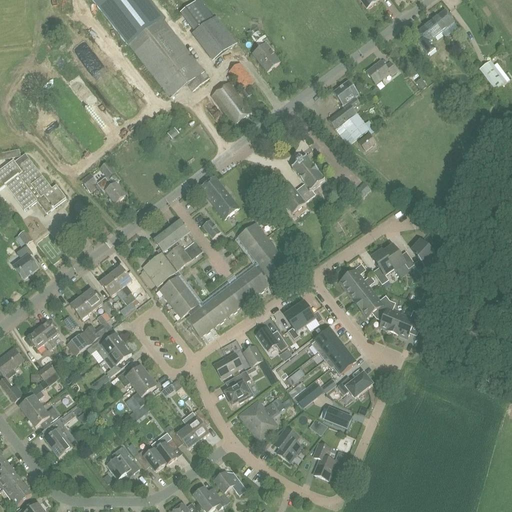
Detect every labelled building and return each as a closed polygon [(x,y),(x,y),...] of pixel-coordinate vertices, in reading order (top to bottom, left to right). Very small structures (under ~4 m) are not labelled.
[(359,0),(367,10),(378,3),(375,0),(359,0)] [(197,3),(182,14),(195,32),(210,21),(197,3)] [(445,12),(430,23),(435,29),(437,27),(442,34),(455,24),(445,12)] [(237,45),(217,18),(196,33),(216,60),(237,45)] [(193,93),(209,81),(162,20),(129,46),(171,99),(188,86),(193,93)] [(435,29),(430,23),(417,34),(421,40),(418,43),(428,56),(435,50),(430,43),(442,34),(437,27),(435,29)] [(247,33),(251,38),(252,37),(252,36),(259,31),(257,29),(252,32),(251,31),(247,33)] [(264,37),(259,31),(252,36),(252,37),(253,37),(252,38),(255,43),(256,42),(257,43),(264,37)] [(389,58),(397,52),(393,46),(399,41),(394,35),(380,47),(389,58)] [(267,74),(280,65),(266,46),(254,55),(267,74)] [(391,77),(397,73),(391,64),(386,68),(381,62),(367,73),(376,86),(390,75),(391,77)] [(479,71),(487,82),(499,73),(507,84),(505,85),(511,94),(511,77),(500,62),(494,67),(491,63),(479,71)] [(241,65),(229,74),(243,93),(242,94),(246,101),(251,97),(247,91),(255,85),(241,65)] [(495,93),(505,85),(507,84),(499,73),(487,82),(495,93)] [(427,87),(421,79),(416,83),(422,91),(427,87)] [(357,115),(354,111),(360,106),(355,99),(359,97),(349,83),(334,94),(343,108),(344,110),(328,122),(335,131),(335,132),(338,137),(346,132),(355,143),(369,133),(371,136),(377,132),(369,122),(365,125),(358,115),(357,115)] [(234,128),(252,115),(230,85),(212,98),(234,128)] [(57,133),(53,137),(55,139),(66,129),(46,109),(40,115),(57,133)] [(167,134),(173,141),(180,135),(175,128),(167,134)] [(370,136),(358,144),(366,153),(377,145),(370,136)] [(144,155),(152,151),(147,143),(140,147),(144,155)] [(0,162),(20,158),(19,151),(0,155),(0,162)] [(14,162),(0,172),(0,190),(5,187),(24,212),(37,202),(47,215),(54,210),(54,209),(66,200),(56,187),(52,190),(28,159),(17,167),(14,162)] [(306,187),(302,190),(311,202),(316,198),(313,193),(326,183),(308,159),(303,163),(302,162),(297,165),(298,166),(293,170),(306,187)] [(109,164),(100,170),(108,181),(116,174),(109,164)] [(83,185),(88,192),(99,182),(94,176),(83,185)] [(217,180),(202,191),(221,216),(227,212),(231,217),(240,211),(235,205),(236,204),(217,180)] [(116,206),(126,198),(117,185),(113,188),(107,181),(101,186),(106,193),(116,206)] [(364,184),(353,195),(364,205),(374,195),(371,192),(372,192),(364,184)] [(293,216),(311,202),(302,190),(297,194),(293,187),(279,197),(293,216)] [(190,236),(191,236),(181,223),(156,243),(164,255),(149,267),(150,268),(145,271),(158,288),(204,254),(190,236)] [(211,223),(203,229),(213,241),(221,235),(211,223)] [(257,226),(239,239),(249,253),(267,239),(257,226)] [(25,232),(18,237),(15,240),(23,250),(27,247),(33,242),(25,232)] [(249,253),(259,266),(277,253),(267,239),(249,253)] [(419,258),(418,259),(420,262),(415,266),(414,266),(423,278),(428,274),(426,270),(437,257),(432,253),(433,252),(427,246),(426,247),(421,243),(413,252),(419,258)] [(395,271),(396,273),(406,266),(409,270),(414,266),(415,266),(406,254),(401,258),(393,248),(384,254),(383,254),(395,271)] [(22,262),(13,268),(23,282),(39,271),(29,257),(28,257),(25,252),(18,257),(22,262)] [(382,252),(372,259),(380,270),(374,274),(382,286),(388,282),(385,277),(395,271),(383,254),(384,254),(382,252)] [(287,267),(277,253),(259,266),(269,280),(287,267)] [(340,284),(349,295),(365,283),(359,277),(365,272),(362,267),(340,284)] [(121,269),(111,277),(122,292),(133,284),(121,269)] [(214,282),(222,277),(217,270),(209,275),(214,282)] [(255,270),(242,280),(255,298),(260,294),(262,295),(265,293),(264,291),(269,287),(255,270)] [(112,300),(122,292),(111,277),(101,285),(112,300)] [(178,279),(161,292),(164,297),(163,299),(166,302),(168,302),(171,306),(189,293),(178,279)] [(354,302),(358,307),(374,295),(368,288),(374,284),(370,279),(365,283),(349,295),(354,302)] [(232,288),(228,290),(242,308),(246,305),(248,305),(251,303),(251,301),(255,298),(242,280),(239,282),(232,288)] [(228,290),(215,301),(228,319),(233,315),(235,316),(238,313),(237,311),(242,308),(228,290)] [(91,291),(81,299),(92,314),(102,306),(91,291)] [(189,293),(171,306),(174,310),(174,312),(176,315),(178,315),(181,320),(199,306),(189,293)] [(131,294),(127,298),(132,305),(134,308),(139,304),(131,294)] [(390,303),(386,298),(380,303),(374,295),(358,307),(362,313),(362,312),(367,319),(373,315),(377,320),(390,303)] [(127,308),(132,305),(127,298),(123,301),(127,308)] [(82,322),(92,314),(81,299),(70,307),(82,322)] [(215,301),(201,311),(215,329),(219,325),(221,326),(224,324),(224,322),(228,319),(215,301)] [(319,321),(324,318),(318,309),(313,313),(304,301),(294,308),(306,324),(316,317),(319,321)] [(115,321),(120,318),(113,303),(108,305),(115,321)] [(394,335),(402,316),(392,312),(395,306),(390,303),(377,320),(383,323),(380,329),(388,332),(394,335)] [(288,331),(294,339),(300,335),(297,331),(306,324),(294,308),(285,315),(294,327),(288,331)] [(201,311),(187,321),(201,339),(206,336),(208,336),(211,334),(211,332),(215,329),(201,311)] [(414,313),(411,320),(402,316),(394,335),(400,337),(408,340),(413,327),(420,329),(425,318),(414,313)] [(101,324),(102,327),(105,330),(108,327),(106,324),(107,324),(102,317),(97,320),(99,322),(98,323),(100,325),(101,324)] [(65,324),(71,332),(78,327),(72,319),(65,324)] [(58,336),(54,331),(57,329),(52,322),(51,322),(38,332),(52,351),(56,348),(51,341),(58,336)] [(278,350),(286,345),(276,329),(270,333),(266,325),(255,332),(265,348),(274,343),(278,350)] [(108,334),(105,330),(102,327),(96,331),(93,327),(84,334),(93,345),(101,339),(108,334)] [(341,337),(335,329),(320,340),(326,348),(341,337)] [(31,349),(33,347),(37,351),(45,346),(50,353),(52,351),(38,332),(25,341),(25,342),(30,348),(31,349)] [(92,345),(84,336),(78,341),(85,350),(92,345)] [(117,336),(102,348),(109,358),(124,347),(117,336)] [(347,346),(341,337),(326,348),(332,356),(347,346)] [(66,346),(76,359),(85,351),(75,340),(66,346)] [(91,357),(102,348),(99,343),(87,352),(91,357)] [(353,354),(347,346),(332,356),(338,365),(353,354)] [(117,368),(132,357),(124,347),(109,358),(104,362),(111,371),(107,374),(111,379),(121,372),(117,368)] [(255,349),(244,355),(252,369),(263,363),(255,349)] [(23,362),(15,351),(0,361),(0,373),(3,378),(5,376),(9,380),(16,375),(13,371),(23,362)] [(280,357),(284,363),(292,356),(288,351),(280,357)] [(359,363),(353,354),(338,365),(344,373),(359,363)] [(214,367),(222,381),(243,369),(235,356),(214,367)] [(38,373),(44,382),(56,374),(49,365),(38,373)] [(251,381),(248,377),(257,372),(255,368),(230,382),(234,388),(233,391),(226,395),(232,407),(239,403),(240,405),(254,397),(248,387),(245,389),(244,386),(251,381)] [(131,385),(134,389),(149,378),(141,369),(131,377),(127,372),(112,384),(114,387),(120,382),(125,389),(131,385)] [(277,373),(269,376),(273,386),(281,382),(277,373)] [(353,384),(349,379),(337,389),(344,398),(350,394),(355,400),(373,386),(364,375),(353,384)] [(101,380),(106,385),(110,382),(106,376),(101,380)] [(21,397),(14,389),(6,378),(0,382),(0,385),(6,396),(8,395),(14,403),(21,397)] [(146,397),(157,389),(149,378),(134,389),(138,394),(132,399),(136,404),(130,408),(135,414),(141,409),(145,406),(150,402),(146,397)] [(34,398),(37,402),(44,397),(41,393),(49,388),(45,382),(31,392),(35,397),(34,398)] [(171,386),(177,393),(183,389),(177,382),(171,386)] [(289,395),(293,400),(298,397),(294,391),(289,395)] [(20,409),(27,419),(42,408),(34,398),(20,409)] [(282,405),(286,410),(293,405),(288,400),(282,405)] [(245,423),(250,430),(275,411),(272,407),(265,412),(258,404),(245,415),(249,420),(245,423)] [(150,413),(145,406),(141,409),(146,416),(150,413)] [(40,426),(44,432),(61,419),(53,409),(46,414),(42,408),(27,419),(36,430),(40,426)] [(278,415),(275,411),(250,430),(255,437),(259,433),(264,439),(277,428),(271,420),(278,415)] [(334,411),(329,423),(351,431),(355,419),(334,411)] [(210,426),(199,412),(190,418),(195,424),(188,429),(200,444),(210,437),(205,429),(210,426)] [(44,441),(52,451),(71,436),(72,436),(67,430),(66,430),(64,427),(76,418),(72,413),(62,421),(61,419),(44,432),(49,428),(54,434),(44,441)] [(189,452),(200,444),(188,429),(178,437),(173,431),(170,426),(164,431),(164,430),(163,430),(179,450),(184,446),(189,452)] [(173,454),(179,450),(163,430),(160,433),(164,439),(159,443),(162,448),(157,452),(156,452),(166,466),(167,468),(178,460),(173,454)] [(277,456),(290,465),(302,449),(290,440),(293,435),(287,430),(274,447),(280,452),(277,456)] [(93,435),(81,444),(84,449),(97,439),(93,435)] [(59,461),(61,459),(66,464),(85,449),(84,449),(81,444),(79,446),(71,436),(52,451),(59,461)] [(314,477),(329,483),(336,464),(327,460),(331,450),(320,446),(314,459),(321,462),(314,477)] [(116,461),(107,468),(118,482),(131,472),(134,476),(140,471),(123,449),(112,457),(116,461)] [(6,456),(11,463),(17,458),(12,451),(6,456)] [(156,474),(166,466),(156,452),(157,452),(156,451),(148,456),(145,452),(135,459),(145,471),(150,467),(156,474)] [(0,465),(0,479),(12,471),(5,462),(0,465)] [(248,473),(254,479),(259,475),(254,468),(248,473)] [(0,479),(0,487),(3,491),(18,479),(12,471),(0,479)] [(103,480),(108,486),(113,482),(108,475),(103,480)] [(240,498),(247,493),(234,475),(226,480),(223,476),(215,482),(224,495),(233,488),(240,498)] [(150,479),(152,488),(160,487),(158,478),(150,479)] [(25,488),(18,479),(3,491),(0,493),(0,494),(6,502),(10,500),(25,488)] [(31,496),(25,488),(10,500),(16,508),(31,496)] [(215,511),(218,510),(219,511),(226,506),(220,499),(216,502),(210,494),(208,495),(205,490),(194,498),(204,511),(215,511)]
